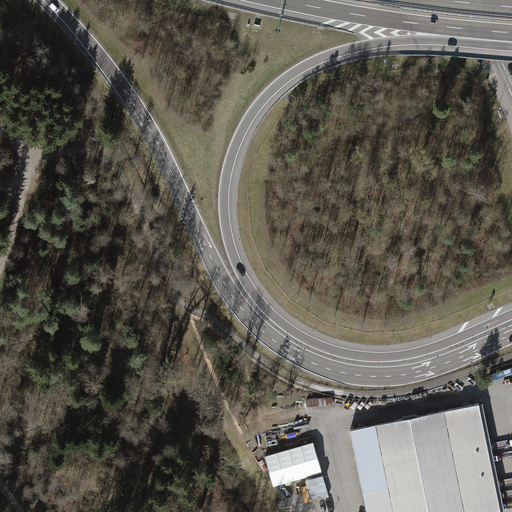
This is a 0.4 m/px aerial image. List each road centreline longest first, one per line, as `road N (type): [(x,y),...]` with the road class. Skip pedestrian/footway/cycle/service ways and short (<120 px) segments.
road 1 (motorway): [(511,314),(400,355),(324,347),(257,298),(225,218),(240,133),(282,81),(329,55),(459,28)]
road 2 (motorway): [(50,0),(133,102),(217,270),(275,341),(328,368),(389,376),(511,334)]
road 3 (track): [(43,159),(75,151),(104,158),(135,204),(221,415)]
road 4 (motorway): [(282,0),(459,28)]
